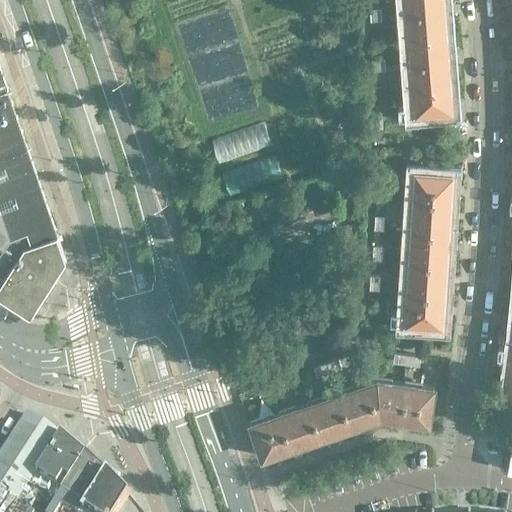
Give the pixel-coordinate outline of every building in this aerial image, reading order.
[(445,9),(444,0),(407,0),(408,12),(445,9)] [(381,19),(381,14),(380,8),(370,8),(371,20),(381,19)] [(447,34),(445,17),(445,9),(408,12),(410,37),(447,34)] [(449,59),(447,34),(410,37),(412,62),(449,59)] [(385,69),(384,58),(374,58),(375,70),(385,69)] [(451,84),(449,67),(449,59),(412,62),(414,87),(451,84)] [(453,110),(452,101),(451,84),(414,87),(417,124),(426,123),(425,112),(453,110)] [(0,155),(27,146),(7,87),(0,89),(0,155)] [(58,234),(27,146),(0,155),(0,284),(25,245),(58,234)] [(451,197),(453,172),(426,170),(426,159),(417,158),(414,201),(431,202),(431,196),(451,197)] [(449,229),(450,213),(451,197),(431,196),(431,202),(414,201),(412,231),(429,232),(429,227),(449,229)] [(384,229),(384,216),(376,215),(375,228),(384,229)] [(447,260),(449,229),(429,227),(429,232),(412,231),(410,261),(427,262),(427,259),(447,260)] [(0,294),(30,313),(66,258),(58,234),(25,245),(0,284),(0,294)] [(382,259),(383,246),(374,245),(373,258),(382,259)] [(445,291),(447,260),(427,259),(427,262),(410,261),(408,291),(425,292),(425,290),(445,291)] [(379,289),(380,276),(371,275),(370,288),(379,289)] [(443,324),(444,308),(445,291),(425,290),(425,292),(408,291),(405,333),(414,334),(415,322),(443,324)] [(407,363),(408,354),(395,352),(394,361),(407,363)] [(419,364),(420,356),(408,354),(407,363),(419,364)] [(341,366),(338,358),(327,362),(329,370),(341,366)] [(329,370),(327,362),(315,366),(318,375),(329,370)] [(402,398),(404,381),(378,377),(365,382),(371,398),(376,396),(383,416),(405,419),(408,399),(402,398)] [(285,386),(282,378),(270,382),(273,390),(285,386)] [(430,422),(435,385),(404,381),(402,398),(408,399),(405,419),(430,422)] [(273,390),(270,382),(258,386),(261,394),(273,390)] [(383,416),(376,396),(371,398),(365,382),(337,392),(342,408),(346,407),(353,425),(382,416),(383,416)] [(353,425),(346,407),(342,408),(337,392),(308,401),(314,418),(317,417),(323,436),(353,425)] [(323,436),(317,417),(314,418),(308,401),(280,411),(286,428),(287,427),(293,446),(323,436)] [(293,446),(287,427),(286,428),(280,411),(250,422),(263,457),(293,446)] [(0,490),(18,504),(60,436),(27,415),(0,456),(0,490)] [(18,504),(29,511),(50,511),(85,458),(84,457),(60,436),(18,504)] [(84,511),(106,478),(85,458),(50,511),(84,511)] [(121,511),(129,501),(106,478),(84,511),(121,511)] [(29,511),(18,504),(0,490),(0,511),(29,511)]
